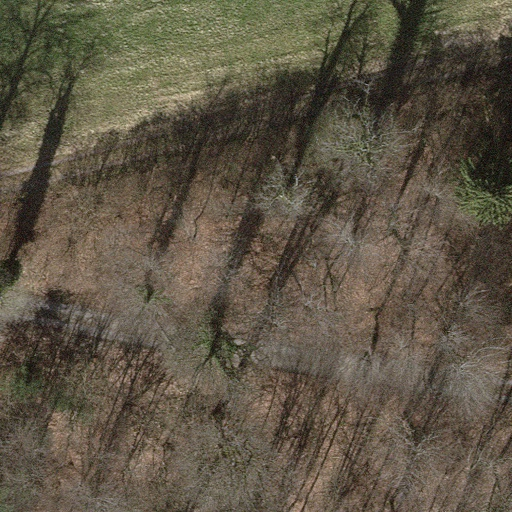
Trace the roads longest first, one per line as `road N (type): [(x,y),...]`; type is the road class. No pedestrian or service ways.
road 1 (track): [(511,57),(0,189)]
road 2 (track): [(511,401),(468,401),(0,316)]
